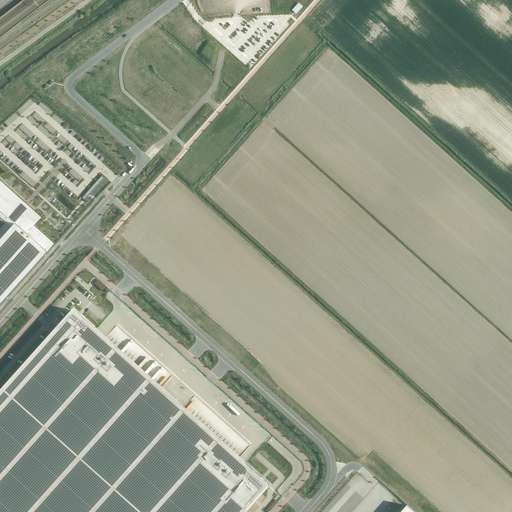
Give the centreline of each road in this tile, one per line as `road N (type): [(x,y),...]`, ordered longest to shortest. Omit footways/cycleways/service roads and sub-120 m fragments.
road 1 (unclassified): [(306,511),(330,475),(320,441),(84,227)]
road 2 (unclassified): [(144,159),(69,88),(173,0)]
road 3 (unclassified): [(144,159),(213,88),(222,51)]
road 4 (unclassified): [(0,321),(84,227)]
